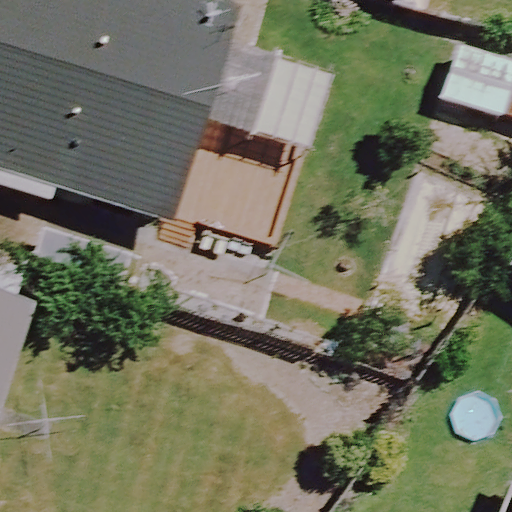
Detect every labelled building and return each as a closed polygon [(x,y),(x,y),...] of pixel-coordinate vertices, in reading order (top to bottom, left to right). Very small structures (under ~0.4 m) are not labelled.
[(224,31),(134,0),(0,0),(0,189),(157,245),(194,141),(293,176),(322,94),(214,56),(224,31)] [(511,82),(461,67),(445,121),(511,141),(511,82)] [(133,263),(48,235),(29,291),(114,320),(133,263)] [(0,396),(19,334),(0,328),(0,396)] [(511,511),(511,465),(490,511),(511,511)]
